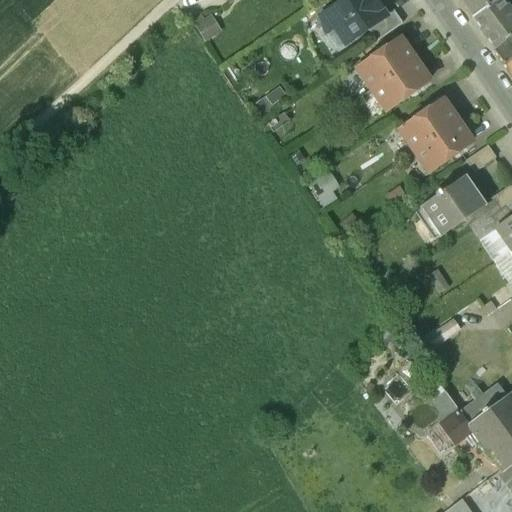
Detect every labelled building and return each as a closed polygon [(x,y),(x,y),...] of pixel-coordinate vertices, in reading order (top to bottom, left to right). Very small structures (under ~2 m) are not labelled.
[(384,19),(383,18),(378,11),(380,10),(373,0),(345,0),(318,19),(325,37),(336,29),(347,45),(367,30),(384,19)] [(458,0),(471,19),(498,0),(458,0)] [(498,0),(471,19),(470,20),(492,51),(511,34),(511,18),(499,0),(498,0)] [(384,19),(367,30),(375,42),(402,24),(392,11),(383,18),(384,19)] [(511,34),(492,51),(511,80),(511,34)] [(398,41),(356,71),(370,91),(413,62),(398,41)] [(413,62),(370,91),(385,112),(428,82),(413,62)] [(441,102),(399,132),(413,152),(456,123),(441,102)] [(456,123),(413,152),(427,173),(470,144),(456,123)] [(487,147),(465,162),(473,174),(495,159),(487,147)] [(323,203),(344,192),(334,171),(312,183),(323,203)] [(464,176),(437,195),(436,194),(433,196),(434,197),(418,208),(438,238),(484,206),(464,176)] [(511,184),(490,199),(498,211),(504,207),(511,201),(511,184)] [(498,211),(484,221),(492,231),(495,229),(495,228),(511,217),(504,207),(498,211)] [(511,216),(511,217),(495,228),(495,229),(510,251),(511,249),(511,216)] [(452,321),(422,342),(429,352),(459,331),(452,321)] [(404,401),(415,389),(400,374),(388,386),(404,401)] [(495,385),(481,396),(477,390),(470,395),(474,401),(460,412),(459,411),(458,412),(473,433),(502,472),(511,464),(511,405),(496,384),(495,385)] [(453,449),(473,433),(458,412),(444,393),(430,404),(438,416),(436,424),(453,449)] [(467,511),(460,501),(443,511),(467,511)]
